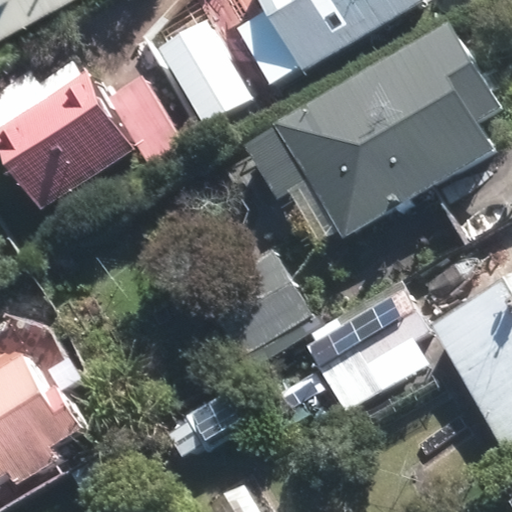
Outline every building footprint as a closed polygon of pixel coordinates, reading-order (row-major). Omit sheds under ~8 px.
[(0,0),(0,52),(62,13),(53,0),(0,0)] [(367,0),(211,0),(272,97),(385,27),(367,0)] [(511,146),(452,48),(217,190),(279,292),(511,151),(511,146)] [(159,52),(119,74),(166,155),(205,133),(159,52)] [(69,89),(0,128),(0,239),(117,172),(69,89)] [(511,282),(392,350),(463,475),(511,446),(511,282)] [(357,311),(264,361),(312,449),(357,425),(334,383),(392,350),(357,311)] [(0,490),(53,459),(0,369),(0,490)] [(262,428),(239,390),(187,422),(210,460),(262,428)]
